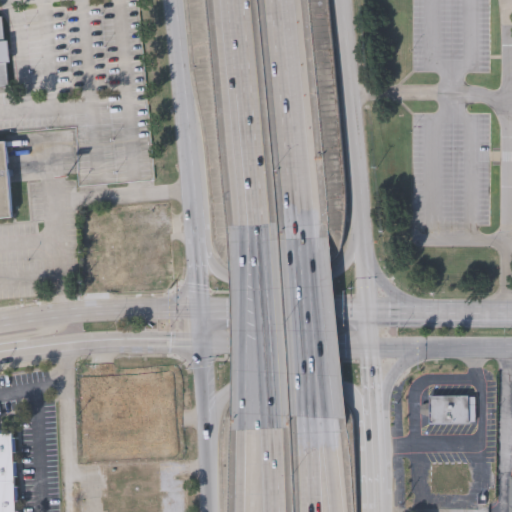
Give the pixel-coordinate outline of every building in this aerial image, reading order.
[(0,89),(11,89),(9,43),(6,43),(5,19),(0,19),(0,89)] [(0,141),(6,141),(12,216),(0,217),(0,141)] [(161,262),(160,245),(123,246),(123,223),(100,224),(101,265),(161,262)] [(149,388),(151,421),(104,424),(103,403),(132,401),(131,389),(149,388)] [(430,422),(430,394),(476,394),(476,422),(430,422)] [(0,511),(0,433),(13,433),(15,511),(0,511)] [(467,494),(467,466),(432,466),(432,494),(467,494)]
